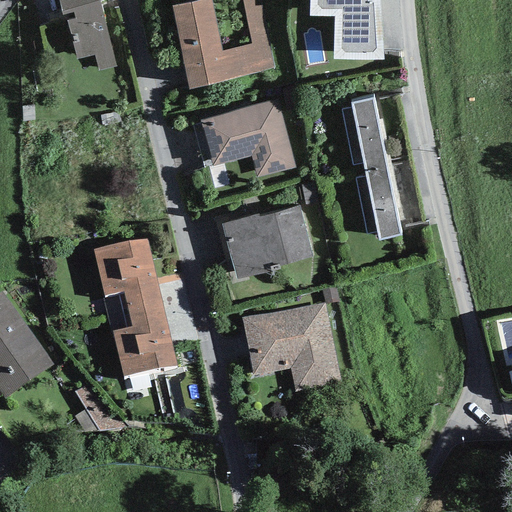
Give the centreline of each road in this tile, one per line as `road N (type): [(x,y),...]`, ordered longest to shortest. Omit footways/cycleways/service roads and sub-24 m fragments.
road 1 (residential): [(402,511),(460,415),(474,365),(414,74),(408,0)]
road 2 (residential): [(126,0),(241,511)]
